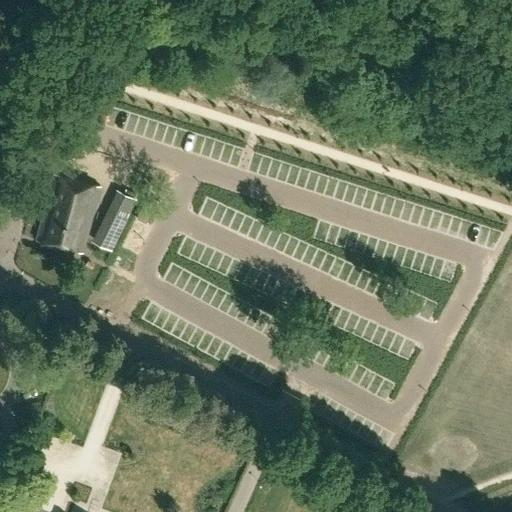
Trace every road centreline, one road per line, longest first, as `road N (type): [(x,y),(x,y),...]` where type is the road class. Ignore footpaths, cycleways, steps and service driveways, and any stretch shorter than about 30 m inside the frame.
road 1 (residential): [(276,420),(0,267)]
road 2 (residential): [(0,247),(85,0)]
road 3 (residential): [(444,511),(276,420)]
